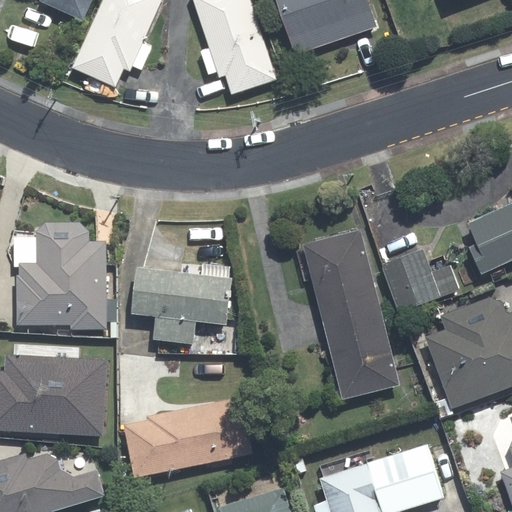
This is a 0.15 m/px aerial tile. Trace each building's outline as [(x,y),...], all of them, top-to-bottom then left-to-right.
[(52,0),(51,5),(90,23),(100,0),(52,0)] [(110,0),(79,70),(124,90),(132,73),(138,75),(140,69),(148,73),(158,50),(148,46),(169,0),(110,0)] [(201,0),(218,52),(208,55),(216,78),(227,75),(229,82),(234,80),(240,98),(284,83),(256,0),(201,0)] [(284,0),(306,59),(384,31),(373,0),(284,0)] [(511,206),(477,222),(486,242),(479,246),(491,272),(511,262),(511,206)] [(45,232),(45,261),(27,262),(27,325),(78,325),(79,328),(115,328),(114,240),(98,240),(97,230),(87,221),(56,221),(45,232)] [(369,229),(313,244),(332,317),(388,302),(369,229)] [(430,248),(391,263),(408,309),(466,288),(457,265),(440,271),(430,248)] [(142,312),(167,315),(163,338),(202,343),(205,320),(235,325),(241,279),(235,278),(237,265),(211,262),(210,275),(148,266),(142,312)] [(499,297),(450,315),(455,328),(435,335),(462,408),(511,389),(511,303),(499,297)] [(388,302),(332,317),(353,398),(408,384),(388,302)] [(0,381),(0,429),(112,435),(115,358),(17,353),(16,372),(1,371),(0,381)] [(155,415),(155,419),(132,424),(143,477),(261,454),(250,396),(155,415)] [(351,471),(329,478),(335,500),(323,504),(325,511),(403,511),(452,497),(436,445),(373,465),(351,471)] [(0,462),(0,511),(53,511),(111,495),(103,469),(85,475),(71,467),(68,459),(56,453),(37,459),(35,452),(0,462)] [(299,511),(292,488),(229,506),(230,511),(299,511)]
